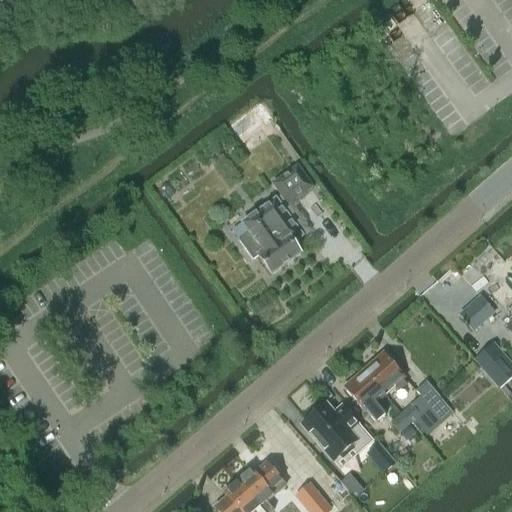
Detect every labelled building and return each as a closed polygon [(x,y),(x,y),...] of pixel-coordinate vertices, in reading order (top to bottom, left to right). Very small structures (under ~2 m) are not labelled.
[(259,111),(214,144),(235,173),(280,140),(259,111)] [(282,211),(312,189),(297,168),(272,186),(281,197),(242,225),(249,235),(238,242),(252,262),(258,258),(271,276),(300,255),(293,245),(302,238),(282,211)] [(459,318),(473,333),(493,315),(479,300),(459,318)] [(511,378),(511,366),(493,345),(475,362),(499,390),(500,389),(511,378)] [(384,356),(364,373),(384,396),(393,388),(398,393),(406,386),(401,381),(404,379),(384,356)] [(364,373),(344,390),(364,413),(365,412),(376,425),(385,417),(374,405),(384,396),(364,373)] [(511,378),(500,389),(511,401),(511,378)] [(401,416),(409,426),(411,424),(424,439),(453,414),(426,384),(416,393),(421,399),(401,416)] [(326,406),(302,427),(333,464),(352,447),(358,455),(372,443),(342,408),(334,415),(326,406)] [(409,426),(401,416),(391,425),(399,434),(409,426)] [(383,474),(395,464),(379,446),(367,456),(383,474)] [(247,475),(237,483),(262,511),(273,511),(266,504),(285,488),(266,465),(254,476),(252,474),(249,477),(247,475)] [(262,511),(237,483),(228,491),(230,494),(226,497),(227,499),(215,509),(217,511),(262,511)] [(309,485),(295,498),(307,511),(329,511),(331,511),(309,485)]
